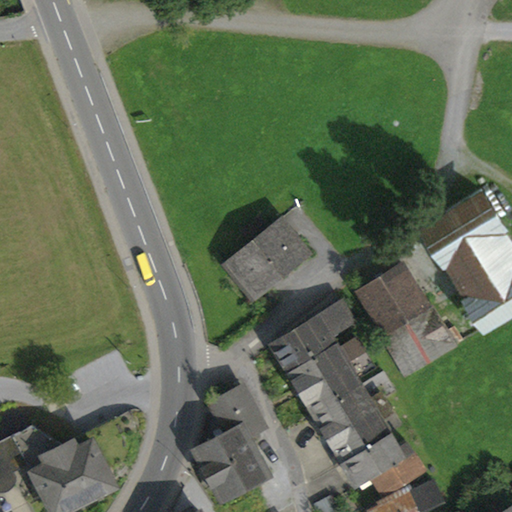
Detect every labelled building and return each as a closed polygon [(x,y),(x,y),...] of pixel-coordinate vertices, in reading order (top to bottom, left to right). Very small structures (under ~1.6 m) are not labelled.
[(511,300),(511,244),(498,221),(500,219),(481,188),(425,222),(445,253),(447,252),(471,291),(468,292),(484,318),(511,300)] [(259,217),(242,231),(247,237),(264,224),(259,217)] [(282,218),(225,264),(253,299),(310,253),(282,218)] [(362,234),(367,240),(375,234),(370,227),(362,234)] [(358,292),(406,375),(453,348),(403,265),(358,292)] [(355,321),(343,301),(273,344),(288,369),(334,342),(330,335),(355,321)] [(334,342),(288,369),(301,391),(365,352),(356,337),(338,348),(334,342)] [(301,391),(314,412),(359,384),(355,378),(374,367),(366,353),(365,352),(301,391)] [(393,412),(385,397),(395,391),(383,371),(359,385),(359,384),(314,412),(344,463),(389,434),(380,420),(393,412)] [(242,387),(212,403),(227,431),(228,433),(253,419),(259,416),(242,387)] [(14,471),(29,463),(53,511),(63,511),(115,486),(106,470),(127,460),(131,447),(123,431),(136,425),(129,411),(87,432),(92,441),(77,449),(73,441),(62,446),(32,425),(0,441),(0,490),(1,491),(4,482),(13,485),(16,476),(14,471)] [(248,436),(259,431),(253,419),(228,433),(227,431),(194,449),(222,501),(270,476),(248,436)] [(344,463),(358,485),(372,477),(413,451),(407,442),(397,448),(389,434),(344,463)] [(395,487),(423,469),(413,451),(372,477),(382,494),(395,487)] [(373,511),(420,511),(443,500),(435,482),(411,492),(408,485),(380,500),(383,507),(373,511)] [(332,496),(314,505),(318,511),(339,511),(341,511),(332,496)]
